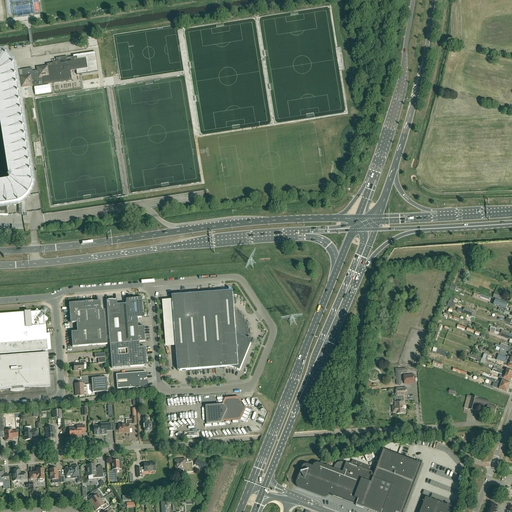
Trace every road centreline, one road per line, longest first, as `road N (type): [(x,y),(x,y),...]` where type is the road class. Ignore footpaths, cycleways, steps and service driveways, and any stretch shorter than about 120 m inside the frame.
road 1 (primary): [(336,218),(0,251)]
road 2 (primary): [(0,265),(302,233)]
road 3 (residential): [(162,392),(246,386),(273,332),(235,277),(151,283)]
road 4 (primary): [(264,488),(359,261)]
road 5 (primary): [(338,265),(251,483)]
road 6 (residential): [(0,458),(190,444)]
road 7 (secondary): [(413,0),(397,98),(372,178)]
road 8 (secondary): [(392,172),(432,0)]
road 9 (unclassified): [(0,406),(59,399),(54,296)]
